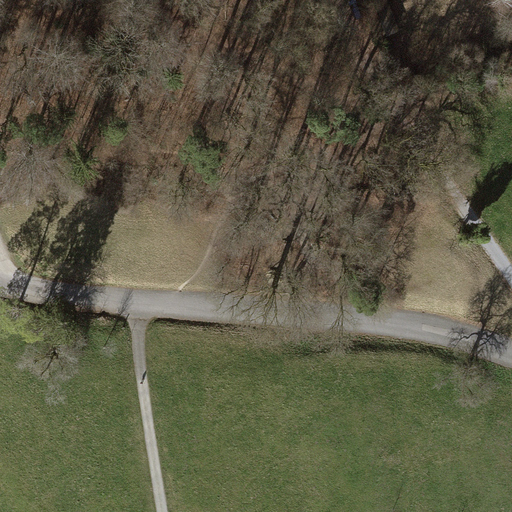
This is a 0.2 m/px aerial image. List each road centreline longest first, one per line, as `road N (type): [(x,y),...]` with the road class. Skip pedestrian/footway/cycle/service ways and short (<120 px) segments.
road 1 (unclassified): [(0,284),(429,327),(511,354)]
road 2 (track): [(140,302),(140,376),(162,511)]
